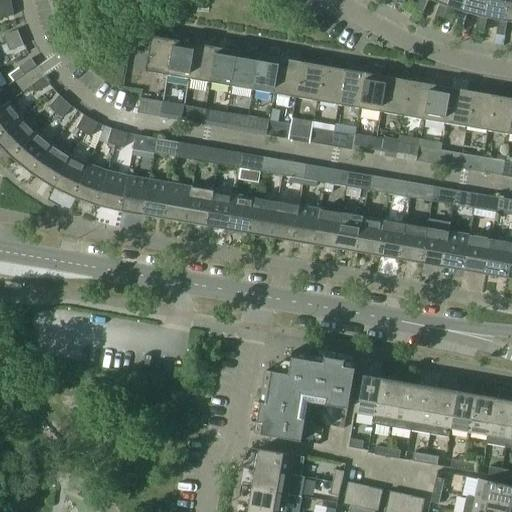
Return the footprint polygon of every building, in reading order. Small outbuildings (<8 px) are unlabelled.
[(6,0),(0,1),(0,9),(13,7),(11,0),(6,0)] [(424,12),(429,0),(419,0),(416,9),(424,12)] [(444,20),(449,7),(445,5),(446,0),(431,0),(440,3),(435,17),(444,20)] [(464,27),(468,13),(464,12),(467,0),(446,0),(445,5),(449,7),(460,10),(456,24),(464,27)] [(485,32),(488,18),(484,17),(487,0),(467,0),(464,12),(468,13),(479,16),(476,30),(485,32)] [(487,0),(484,17),(488,18),(499,20),(497,34),(506,36),(508,21),(503,21),(506,0),(487,0)] [(511,0),(506,0),(503,21),(508,21),(511,21),(511,0)] [(13,7),(0,9),(0,18),(14,16),(13,7)] [(4,35),(7,43),(21,37),(18,30),(4,35)] [(146,71),(168,75),(175,40),(152,36),(151,37),(152,37),(146,71)] [(21,37),(7,43),(10,50),(24,45),(21,37)] [(168,75),(190,79),(196,44),(175,40),(168,75)] [(190,79),(211,83),(217,47),(196,44),(190,79)] [(211,83),(232,86),(238,51),(217,47),(211,83)] [(232,86),(254,90),(260,55),(238,51),(232,86)] [(254,90),(275,94),(281,58),(260,55),(254,90)] [(32,58),(20,67),(25,74),(37,66),(32,58)] [(275,94),(296,97),(303,62),(281,58),(275,94)] [(296,97),(318,101),(324,66),(303,62),(296,97)] [(318,101),(339,105),(345,69),(324,66),(318,101)] [(339,105),(361,108),(367,73),(345,69),(339,105)] [(361,108),(382,112),(388,77),(367,73),(361,108)] [(45,77),(31,87),(37,94),(50,84),(45,77)] [(382,112),(403,116),(409,80),(388,77),(382,112)] [(403,116),(424,119),(431,84),(409,80),(403,116)] [(424,119),(446,123),(452,88),(431,84),(424,119)] [(446,123),(468,127),(474,92),(452,88),(446,123)] [(468,127),(489,131),(495,95),(474,92),(468,127)] [(50,106),(56,112),(66,101),(60,95),(50,106)] [(489,131),(510,134),(511,123),(511,98),(495,95),(489,131)] [(142,98),(139,113),(148,114),(151,99),(142,98)] [(0,138),(24,118),(10,101),(4,105),(0,100),(0,138)] [(66,101),(56,112),(62,118),(72,106),(66,101)] [(161,117),(170,118),(173,103),(164,102),(161,117)] [(182,120),(191,122),(194,107),(185,105),(182,120)] [(206,109),(204,124),(212,126),(215,111),(206,109)] [(227,113),(225,128),(234,129),(236,114),(227,113)] [(271,113),(270,120),(279,122),(281,122),(282,115),(271,113)] [(77,128),(84,132),(92,119),(84,115),(77,128)] [(246,131),(255,133),(258,118),(249,116),(246,131)] [(0,138),(0,144),(14,159),(38,132),(24,118),(0,138)] [(92,119),(84,132),(92,136),(99,123),(92,119)] [(267,135),(276,137),(279,122),(270,120),(267,135)] [(289,139),(298,140),(301,125),(292,124),(289,139)] [(106,126),(99,141),(108,143),(116,145),(120,131),(112,129),(106,126)] [(313,128),(311,143),(320,144),(322,129),(313,128)] [(120,131),(116,145),(125,148),(129,133),(120,131)] [(334,131),(332,146),(341,148),(343,133),(334,131)] [(14,159),(33,174),(54,145),(38,132),(14,159)] [(155,153),(158,138),(136,135),(132,155),(145,157),(146,152),(155,153)] [(377,139),(356,135),(353,150),(374,154),(377,139)] [(167,140),(158,138),(155,153),(164,155),(167,140)] [(398,142),(377,139),(374,154),(396,157),(398,142)] [(417,161),(439,165),(441,150),(443,143),(421,139),(420,146),(417,161)] [(398,142),(396,157),(417,161),(420,146),(398,142)] [(189,159),(198,161),(200,146),(191,144),(189,159)] [(33,174),(54,187),(71,156),(54,145),(33,174)] [(200,146),(198,161),(206,162),(209,147),(200,146)] [(441,150),(439,165),(448,166),(450,151),(441,150)] [(231,167),(241,168),(243,153),(234,152),(231,167)] [(243,153),(241,168),(249,170),(248,176),(260,178),(264,157),(243,153)] [(460,168),(469,170),(472,155),(463,153),(460,168)] [(54,187),(76,198),(90,165),(71,156),(54,187)] [(481,172),(490,174),(493,159),(484,157),(481,172)] [(274,174),(283,175),(286,160),(277,159),(274,174)] [(286,160),(283,175),(292,177),(295,162),(286,160)] [(503,176),(511,177),(511,175),(511,161),(505,161),(503,176)] [(307,164),(303,185),(316,187),(317,181),(326,183),(328,168),(307,164)] [(76,198),(99,206),(109,171),(90,165),(76,198)] [(324,190),(333,192),(337,169),(328,168),(326,183),(324,190)] [(120,211),(122,211),(128,176),(109,171),(99,206),(120,211)] [(360,189),(368,190),(371,175),(362,174),(360,189)] [(371,175),(368,190),(377,192),(380,177),(371,175)] [(122,211),(144,215),(150,180),(128,176),(122,211)] [(144,215),(165,219),(171,184),(150,180),(144,215)] [(402,196),(411,198),(414,183),(405,181),(402,196)] [(414,183),(411,198),(420,199),(423,184),(414,183)] [(165,219),(187,222),(193,187),(171,184),(165,219)] [(187,222),(208,226),(214,191),(193,187),(187,222)] [(445,204),(454,205),(457,190),(448,189),(445,204)] [(466,192),(457,190),(454,205),(463,207),(466,192)] [(208,226),(229,230),(235,195),(214,191),(208,226)] [(229,230),(251,234),(257,198),(235,195),(229,230)] [(490,196),(488,211),(497,212),(499,197),(490,196)] [(508,199),(499,197),(497,212),(506,214),(508,199)] [(251,234),(272,237),(278,202),(257,198),(251,234)] [(272,237),(294,241),(300,206),(278,202),(272,237)] [(294,241),(315,245),(321,210),(300,206),(294,241)] [(315,245),(336,248),(342,213),(321,210),(315,245)] [(336,248),(358,252),(364,217),(342,213),(336,248)] [(358,252),(379,256),(385,221),(364,217),(358,252)] [(428,228),(422,263),(443,267),(449,232),(451,224),(429,220),(428,228)] [(379,256),(400,259),(406,224),(385,221),(379,256)] [(400,259),(422,263),(428,228),(406,224),(400,259)] [(443,267),(465,271),(471,235),(449,232),(443,267)] [(465,271),(486,274),(492,239),(471,235),(465,271)] [(486,274),(507,278),(511,250),(511,242),(492,239),(486,274)] [(267,370),(263,391),(261,402),(258,421),(255,433),(302,441),(305,418),(306,410),(312,411),(313,407),(319,417),(324,414),(326,404),(349,408),(356,362),(312,354),(293,351),(292,361),(291,370),(292,370),(294,373),(286,377),(285,374),(285,373),(276,371),(267,370)] [(355,412),(375,416),(382,378),(362,374),(355,412)] [(374,424),(393,427),(401,381),(382,378),(375,416),(374,424)] [(393,427),(412,430),(420,384),(401,381),(393,427)] [(412,430),(431,433),(438,388),(420,384),(412,430)] [(450,437),(451,429),(457,391),(438,388),(431,433),(450,437)] [(451,429),(470,432),(476,394),(457,391),(451,429)] [(470,432),(489,435),(495,397),(476,394),(470,432)] [(487,443),(506,447),(511,414),(511,400),(495,397),(489,435),(487,443)] [(351,438),(349,447),(363,449),(364,441),(351,438)] [(375,454),(387,457),(389,448),(377,446),(375,454)] [(389,448),(387,457),(400,459),(402,450),(389,448)] [(259,449),(255,468),(301,476),(305,457),(259,449)] [(413,461),(425,463),(427,454),(415,452),(413,461)] [(427,454),(425,463),(438,465),(439,457),(427,454)] [(451,467),(463,470),(465,461),(452,459),(451,467)] [(465,461),(463,470),(476,472),(477,463),(465,461)] [(489,475),(501,477),(503,469),(490,466),(489,475)] [(255,468),(252,487),(302,496),(305,477),(301,476),(255,468)] [(511,470),(503,469),(501,477),(511,479),(511,470)] [(336,470),(334,482),(342,484),(345,471),(336,470)] [(437,477),(434,489),(443,491),(445,479),(437,477)] [(511,485),(479,479),(475,498),(511,506),(511,485)] [(342,484),(334,482),(331,494),(339,496),(342,484)] [(344,504),(351,506),(355,506),(360,484),(349,482),(344,504)] [(355,506),(364,508),(367,509),(372,487),(360,484),(355,506)] [(252,487),(249,506),(282,511),(299,511),(302,496),(252,487)] [(372,487),(367,509),(376,511),(379,511),(384,489),(372,487)] [(443,491),(434,489),(431,502),(440,504),(443,491)] [(385,511),(398,511),(402,493),(390,491),(385,511)] [(398,511),(410,511),(414,496),(402,493),(398,511)] [(414,496),(410,511),(422,511),(426,499),(414,496)] [(467,497),(463,511),(511,511),(511,508),(511,506),(475,498),(467,497)]
